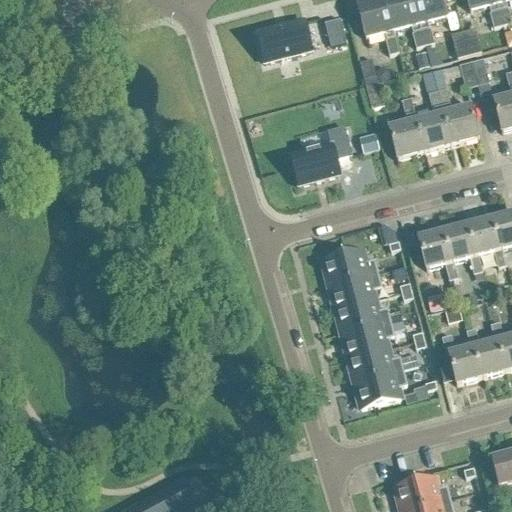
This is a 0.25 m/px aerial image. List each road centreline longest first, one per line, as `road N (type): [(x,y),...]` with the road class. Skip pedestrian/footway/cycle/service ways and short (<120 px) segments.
road 1 (residential): [(260,241),(511,174)]
road 2 (residential): [(260,241),(186,0)]
road 3 (residential): [(323,469),(260,241)]
road 4 (residential): [(323,469),(511,418)]
road 5 (residential): [(0,52),(165,0)]
